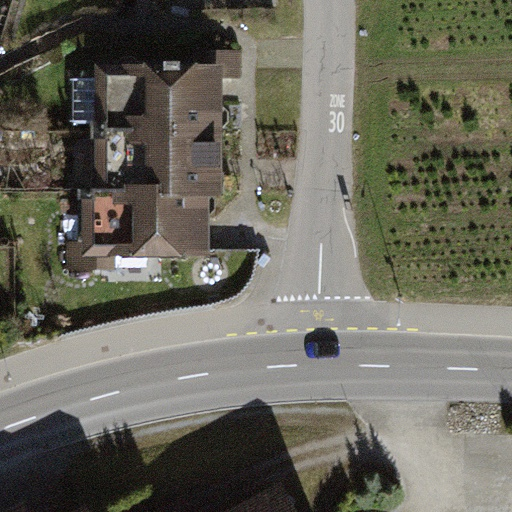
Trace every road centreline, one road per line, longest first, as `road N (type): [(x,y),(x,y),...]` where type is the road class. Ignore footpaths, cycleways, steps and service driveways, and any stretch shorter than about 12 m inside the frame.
road 1 (residential): [(321,364),(327,0)]
road 2 (secondary): [(0,430),(155,383),(321,364)]
road 3 (secondary): [(321,364),(511,371)]
